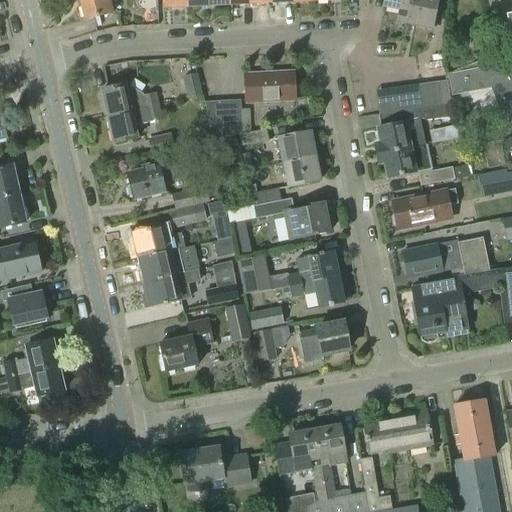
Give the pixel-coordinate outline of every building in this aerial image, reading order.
[(77,0),(83,22),(111,14),(108,4),(120,1),(119,0),(77,0)] [(183,0),(161,0),(162,9),(184,8),(183,0)] [(383,0),(381,8),(397,11),(395,23),(404,25),(406,13),(407,13),(409,0),(383,0)] [(406,13),(404,25),(430,30),(436,0),(409,0),(407,13),(406,13)] [(511,15),(503,18),(506,29),(511,27),(511,15)] [(494,55),(445,74),(450,96),(489,89),(501,122),(511,117),(511,60),(497,66),(494,55)] [(292,73),(243,76),(244,104),(293,102),(292,73)] [(195,75),(181,78),(186,99),(199,96),(195,75)] [(124,86),(99,92),(106,119),(144,110),(157,107),(155,95),(141,98),(141,96),(126,87),(124,87),(124,86)] [(418,110),(414,86),(391,89),(395,113),(418,110)] [(247,109),(239,110),(238,102),(203,104),(208,127),(211,140),(207,141),(209,150),(222,147),(221,140),(237,136),(249,134),(247,109)] [(449,114),(447,105),(418,110),(395,113),(377,116),(379,129),(375,129),(379,145),(373,146),(375,156),(423,146),(418,119),(449,114)] [(144,110),(106,119),(112,145),(136,140),(133,127),(149,123),(148,121),(160,119),(157,107),(144,110)] [(264,130),(249,134),(237,136),(239,148),(267,142),(264,130)] [(308,133),(277,140),(282,164),(313,157),(308,133)] [(168,134),(146,139),(150,153),(167,149),(168,156),(173,155),(168,134)] [(492,144),(482,146),(486,170),(500,167),(497,150),(493,151),(492,144)] [(424,146),(423,146),(375,156),(377,165),(382,164),(386,179),(416,173),(419,187),(452,180),(450,168),(430,172),(424,146)] [(313,157),(282,164),(287,188),(318,182),(313,157)] [(141,172),(126,176),(132,201),(163,193),(161,181),(183,175),(179,159),(156,165),(156,164),(139,168),(141,172)] [(450,168),(452,180),(466,177),(464,166),(450,168)] [(0,199),(17,195),(11,167),(0,169),(0,199)] [(511,173),(507,174),(506,171),(490,174),(495,195),(511,191),(511,173)] [(204,188),(169,196),(172,207),(162,210),(163,214),(166,214),(200,206),(200,205),(207,204),(204,188)] [(489,188),(467,194),(471,205),(492,199),(489,188)] [(249,196),(251,208),(279,202),(277,190),(249,196)] [(443,193),(391,204),(393,216),(390,219),(392,227),(396,228),(397,231),(449,220),(443,193)] [(0,229),(24,225),(17,195),(0,199),(0,229)] [(290,200),(279,202),(251,208),(254,221),(283,215),(289,242),(328,234),(322,204),(292,210),(290,200)] [(206,204),(209,215),(211,215),(222,213),(220,201),(206,204)] [(204,221),(200,206),(166,214),(169,229),(204,221)] [(511,217),(501,220),(505,239),(511,237),(511,217)] [(247,234),(244,223),(229,226),(231,238),(247,234)] [(221,225),(208,227),(213,253),(210,254),(211,258),(227,255),(221,225)] [(162,228),(132,235),(138,260),(167,253),(167,252),(162,228)] [(435,246),(401,253),(407,280),(440,274),(461,269),(462,269),(464,276),(485,273),(478,237),(456,241),(457,246),(435,250),(435,246)] [(0,282),(39,274),(31,243),(0,250),(0,282)] [(167,253),(138,260),(143,284),(173,277),(172,276),(182,274),(177,250),(167,252),(167,253)] [(309,271),(289,275),(291,285),(302,283),(303,286),(337,279),(335,269),(341,268),(338,253),(332,255),(332,253),(306,258),(309,271)] [(264,255),(240,259),(246,293),(270,289),(264,255)] [(414,305),(411,306),(414,326),(417,326),(420,339),(421,338),(421,342),(424,344),(433,342),(435,339),(434,336),(451,333),(453,339),(465,337),(464,333),(465,333),(459,297),(473,295),(471,280),(503,275),(509,310),(504,310),(507,326),(511,325),(511,269),(450,280),(450,282),(411,289),(414,305)] [(173,277),(143,284),(149,309),(178,302),(173,277)] [(302,283),(291,285),(293,297),(304,294),(307,308),(316,306),(316,309),(342,304),(337,279),(303,286),(302,283)] [(233,286),(208,292),(212,307),(236,301),(233,286)] [(0,304),(6,303),(12,327),(45,319),(39,294),(28,297),(25,287),(0,293),(0,304)] [(242,305),(223,309),(230,343),(249,339),(242,305)] [(278,309),(247,314),(250,331),(285,325),(284,322),(281,323),(278,309)] [(188,338),(158,345),(164,374),(196,367),(191,348),(212,344),(206,321),(185,326),(188,338)] [(315,332),(298,335),(301,347),(317,343),(320,356),(348,350),(343,325),(314,330),(315,332)] [(269,332),(253,335),(259,363),(274,360),(269,332)] [(15,360),(1,363),(5,379),(57,367),(51,342),(42,344),(40,334),(15,340),(17,350),(24,348),(27,359),(16,362),(15,360)] [(57,367),(5,379),(8,394),(22,391),(22,390),(33,388),(36,398),(62,392),(57,367)] [(483,402),(452,408),(461,462),(452,463),(460,511),(497,511),(488,459),(493,457),(483,402)] [(424,413),(398,417),(404,452),(430,447),(424,413)] [(385,423),(363,426),(368,455),(385,452),(385,455),(404,452),(398,417),(384,420),(385,423)] [(338,428),(313,433),(322,485),(313,486),(316,503),(306,507),(305,511),(416,511),(415,507),(390,511),(391,511),(388,511),(366,511),(363,494),(348,496),(347,491),(333,493),(328,468),(345,465),(338,428)] [(289,445),(273,448),(279,477),(310,471),(313,486),(322,485),(313,433),(288,437),(289,445)] [(218,449),(178,455),(182,486),(185,485),(186,492),(197,491),(209,488),(208,482),(222,480),(224,489),(249,485),(244,457),(219,461),(218,449)] [(379,511),(377,499),(370,459),(358,461),(363,494),(366,511),(379,511)] [(388,497),(377,499),(379,511),(388,511),(391,511),(390,511),(388,497)] [(286,511),(298,511),(305,511),(306,507),(305,499),(284,502),(286,511)]
